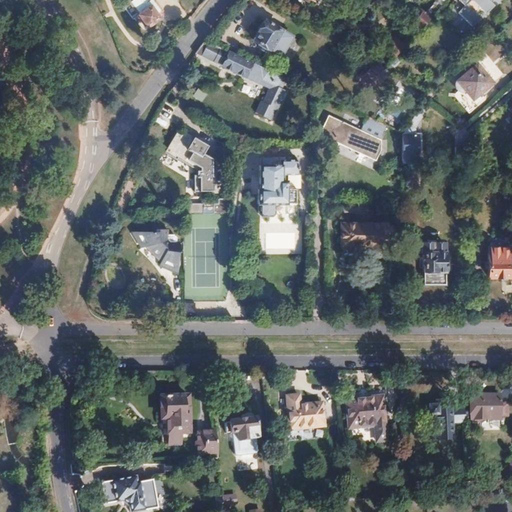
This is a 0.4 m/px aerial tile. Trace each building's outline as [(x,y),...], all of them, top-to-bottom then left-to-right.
[(159,10),(151,0),(130,0),(129,1),(147,24),(156,17),(153,13),(159,10)] [(493,4),(488,0),(470,0),(459,11),(472,24),(481,16),(477,12),(481,9),(484,13),(493,4)] [(428,20),(440,7),(434,3),(424,14),(416,6),(407,15),(422,27),(428,20)] [(464,33),(470,27),(458,15),(452,20),(464,33)] [(283,52),(293,35),(264,19),(263,21),(262,21),(261,22),(260,24),(259,29),(254,37),(263,42),(261,46),(266,49),(269,46),(272,48),(273,46),(283,52)] [(395,57),(405,46),(397,39),(387,50),(395,57)] [(287,79),(259,66),(222,49),(216,61),(272,87),(264,103),(263,103),(258,113),(272,119),(277,109),(278,110),(283,100),(282,99),(286,90),(283,89),(287,79)] [(390,72),(383,69),(373,61),(358,76),(373,90),(390,72)] [(493,82),(478,64),(458,80),(457,82),(457,84),(457,86),(458,88),(459,90),(460,91),(462,93),(464,94),(467,94),(470,94),(474,99),(493,82)] [(415,125),(421,117),(415,113),(409,121),(413,123),(415,125)] [(383,142),(387,134),(367,125),(364,133),(331,117),(324,131),(325,145),(339,152),(342,146),(379,164),(384,153),(384,143),(383,142)] [(421,129),(436,130),(436,120),(422,119),(421,129)] [(416,153),(416,136),(412,136),(410,128),(413,123),(409,121),(401,133),(402,163),(412,163),(412,153),(416,153)] [(205,152),(209,146),(188,130),(185,134),(179,129),(165,148),(176,156),(178,155),(186,161),(192,153),(197,157),(191,165),(196,168),(196,176),(209,176),(209,171),(211,171),(211,157),(205,152)] [(279,175),(296,175),(296,159),(278,159),(278,164),(272,164),(272,159),(270,155),(263,155),(261,158),(261,165),(260,165),(259,187),(257,187),(257,204),(258,204),(258,213),(261,217),(272,217),(275,214),(275,204),(287,204),(286,181),(279,181),(279,175)] [(209,176),(193,176),(193,189),(211,190),(211,176),(209,176)] [(228,213),(228,187),(223,187),(223,197),(218,197),(218,203),(213,203),(214,213),(228,213)] [(418,208),(418,199),(404,199),(404,208),(418,208)] [(202,213),(202,202),(181,203),(181,213),(194,213),(202,213)] [(386,223),(341,222),(341,244),(372,244),(372,256),(386,256),(386,223)] [(178,251),(178,241),(175,241),(175,237),(172,233),(166,233),(166,227),(154,227),(153,229),(131,229),(140,246),(143,245),(153,255),(157,253),(162,258),(159,261),(158,264),(177,273),(177,251),(178,251)] [(446,286),(445,254),(444,254),(444,244),(422,244),(422,254),(424,254),(424,286),(446,286)] [(511,279),(511,252),(489,252),(489,279),(511,279)] [(324,426),(322,403),(302,405),(301,395),(287,396),(290,429),(324,426)] [(500,410),(500,399),(500,395),(471,395),(471,420),(500,420),(500,410)] [(188,433),(186,396),(160,397),(160,411),(166,411),(167,418),(167,435),(180,434),(188,433)] [(386,441),(383,397),(347,401),(349,430),(374,427),(375,442),(386,441)] [(429,413),(421,413),(422,427),(437,427),(438,443),(453,442),(452,425),(466,425),(465,409),(452,410),(452,402),(436,402),(436,405),(429,405),(429,413)] [(259,439),(256,419),(229,422),(226,423),(227,433),(231,433),(232,433),(234,453),(235,455),(238,456),(256,454),(258,453),(258,451),(257,439),(259,439)] [(217,459),(214,432),(195,434),(197,454),(209,453),(209,459),(217,459)] [(181,443),(180,434),(167,435),(167,444),(181,443)] [(232,481),(231,473),(219,475),(220,483),(232,481)] [(132,511),(158,508),(153,480),(137,483),(136,476),(101,483),(104,504),(125,500),(130,503),(131,511),(132,511)] [(232,511),(231,496),(221,497),(223,509),(223,511),(232,511)]
